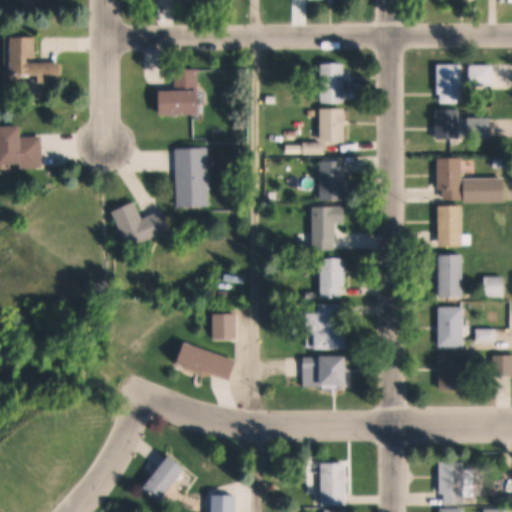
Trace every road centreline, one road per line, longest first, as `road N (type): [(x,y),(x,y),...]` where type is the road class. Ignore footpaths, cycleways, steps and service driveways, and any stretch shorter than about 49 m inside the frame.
road 1 (residential): [(394,511),(391,0)]
road 2 (residential): [(511,33),(107,37)]
road 3 (residential): [(511,422),(232,423),(142,399)]
road 4 (residential): [(106,0),(107,144)]
road 5 (residential): [(68,511),(103,471),(142,399)]
